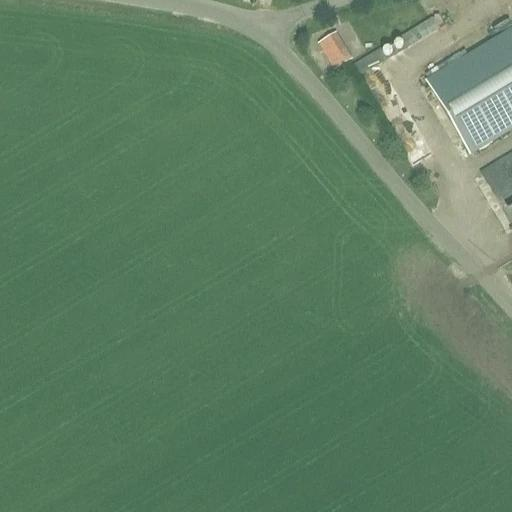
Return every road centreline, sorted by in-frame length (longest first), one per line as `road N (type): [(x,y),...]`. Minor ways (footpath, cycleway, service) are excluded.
road 1 (unclassified): [(263,35),(511,311)]
road 2 (unclassified): [(148,0),(198,8),(263,35)]
